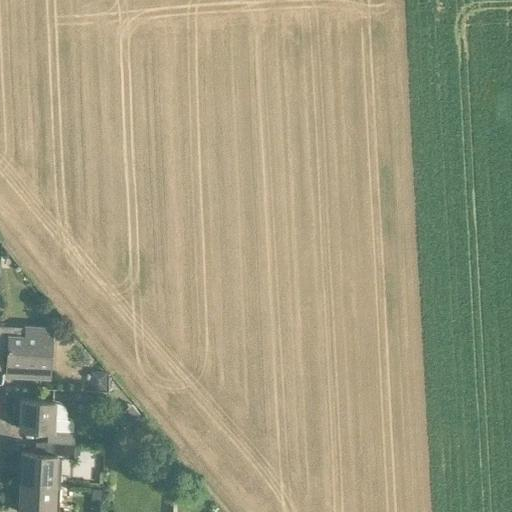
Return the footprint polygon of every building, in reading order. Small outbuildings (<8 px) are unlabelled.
[(0,365),(5,365),(5,370),(5,375),(49,377),(52,327),(23,326),(22,335),(0,333),(0,365)] [(107,372),(90,371),(89,390),(106,391),(107,372)] [(19,398),(17,430),(46,431),(46,442),(73,444),(73,443),(73,432),(73,431),(73,422),(70,419),(66,419),(66,411),(63,407),(59,404),(57,402),(54,402),(54,400),(19,398)] [(130,400),(119,409),(131,424),(142,415),(130,400)] [(21,453),(19,482),(54,484),(55,458),(60,459),(72,459),(73,444),(46,442),(39,442),(38,454),(33,453),(21,453)] [(19,482),(17,511),(64,511),(57,511),(52,511),(54,484),(19,482)] [(99,489),(90,489),(90,500),(98,500),(99,489)]
